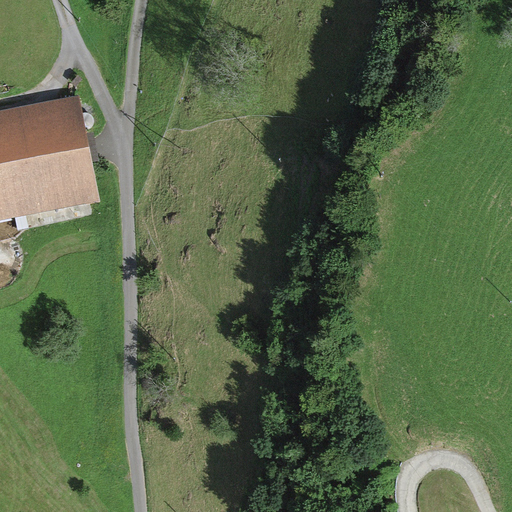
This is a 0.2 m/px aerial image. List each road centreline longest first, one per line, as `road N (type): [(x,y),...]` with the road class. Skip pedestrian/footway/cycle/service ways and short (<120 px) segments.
road 1 (residential): [(140,511),(126,191),(142,0)]
road 2 (residential): [(409,511),(413,473),(442,461),(462,464),(487,511)]
